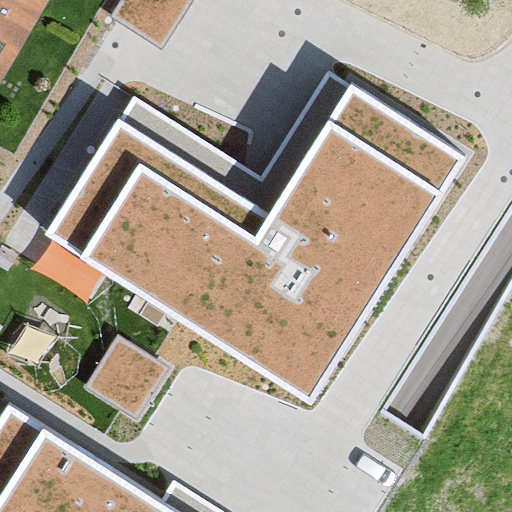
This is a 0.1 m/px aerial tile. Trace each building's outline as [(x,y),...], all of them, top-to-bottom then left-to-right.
[(0,0),(0,76),(43,0),(0,0)] [(184,0),(125,0),(118,12),(160,41),(184,0)] [(125,124),(56,233),(316,398),(468,160),(354,87),(271,217),(125,124)] [(139,412),(171,358),(118,327),(86,381),(139,412)] [(167,511),(14,413),(0,434),(0,511),(167,511)]
